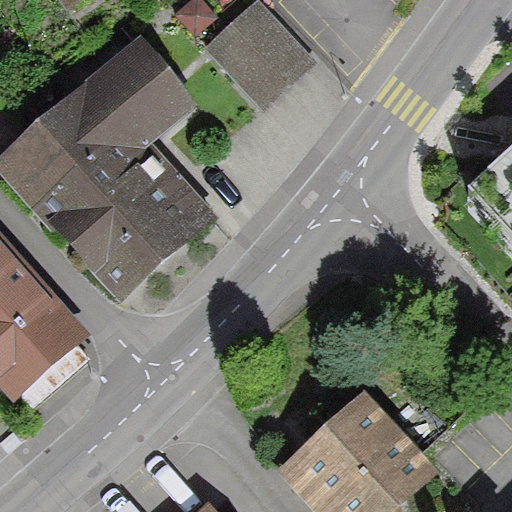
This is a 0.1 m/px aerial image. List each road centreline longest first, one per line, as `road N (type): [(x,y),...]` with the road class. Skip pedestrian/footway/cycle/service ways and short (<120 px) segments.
road 1 (residential): [(160,381),(253,293),(339,192)]
road 2 (residential): [(339,192),(479,0)]
road 3 (residential): [(511,350),(339,192)]
road 4 (residential): [(0,212),(160,381)]
road 5 (residential): [(18,511),(160,381)]
